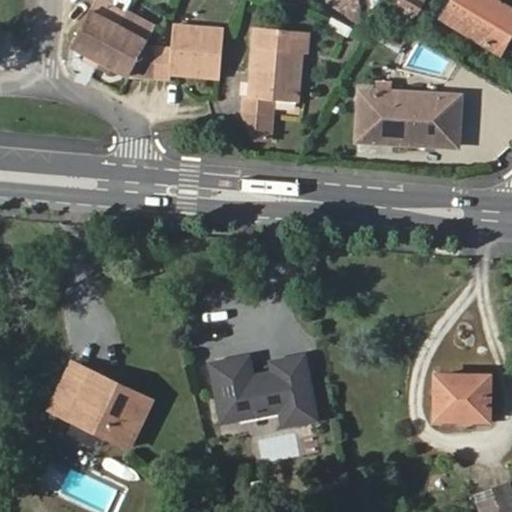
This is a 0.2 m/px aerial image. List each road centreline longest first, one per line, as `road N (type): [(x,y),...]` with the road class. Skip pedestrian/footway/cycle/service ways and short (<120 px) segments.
road 1 (tertiary): [(511,215),(135,186)]
road 2 (residential): [(135,186),(134,128),(115,110),(42,87)]
road 3 (tertiary): [(135,186),(0,176)]
